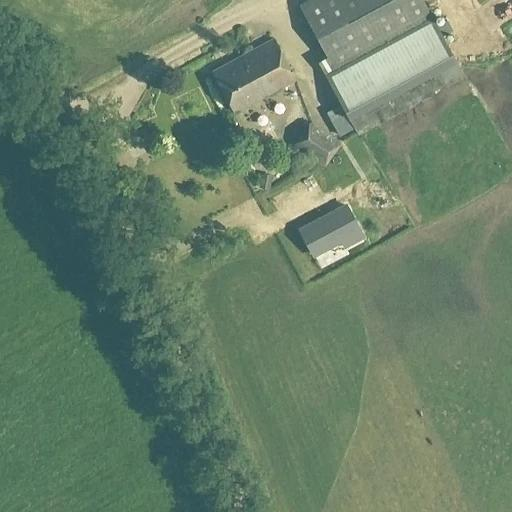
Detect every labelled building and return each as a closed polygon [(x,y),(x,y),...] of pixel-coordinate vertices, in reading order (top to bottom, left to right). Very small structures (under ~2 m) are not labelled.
[(430,15),(421,0),(308,0),(300,4),(327,55),(334,67),(430,15)] [(334,67),(327,55),(319,60),(358,133),(464,76),(439,29),(438,30),(430,15),(334,67)] [(234,110),(295,78),(274,39),(214,70),(234,110)] [(484,61),(492,49),(479,41),(471,53),(484,61)] [(338,142),(311,122),(291,149),(319,169),(338,142)] [(401,185),(390,164),(372,174),(382,191),(346,211),(357,232),(393,213),(383,195),(401,185)]
